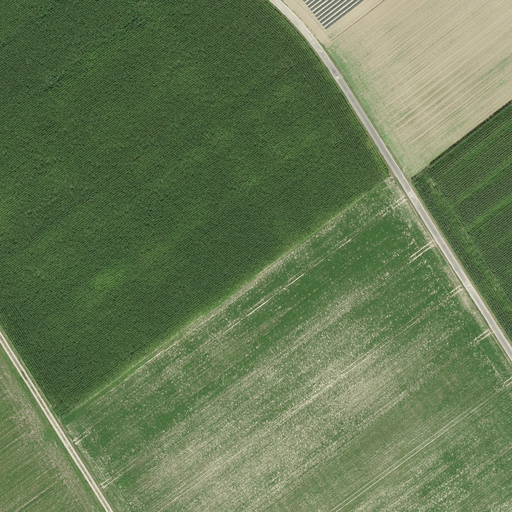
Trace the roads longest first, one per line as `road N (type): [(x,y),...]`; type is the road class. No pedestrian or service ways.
road 1 (track): [(511,357),(311,38),(274,0)]
road 2 (track): [(0,332),(112,511)]
